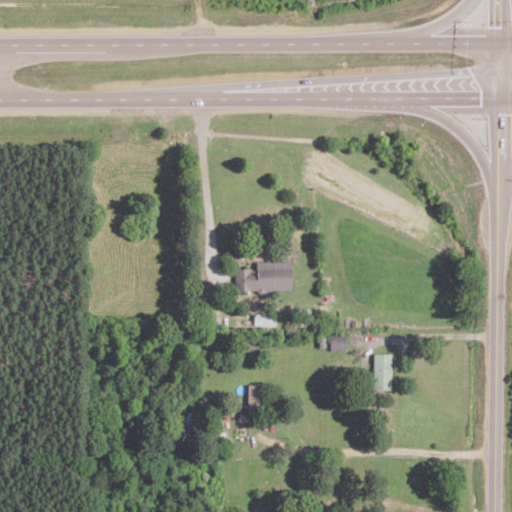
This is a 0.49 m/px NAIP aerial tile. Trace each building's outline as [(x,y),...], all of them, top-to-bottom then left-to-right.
[(289,287),(289,258),(254,259),(254,267),(250,267),(250,266),(233,266),(233,287),(289,287)] [(253,323),(274,324),(275,311),(254,311),(253,323)] [(345,332),(328,332),(328,348),(344,348),(345,332)] [(390,387),(390,351),(372,351),(371,387),(390,387)] [(248,411),(266,411),(266,384),(248,384),(248,411)] [(345,511),(346,502),(386,506),(385,511),(345,511)]
